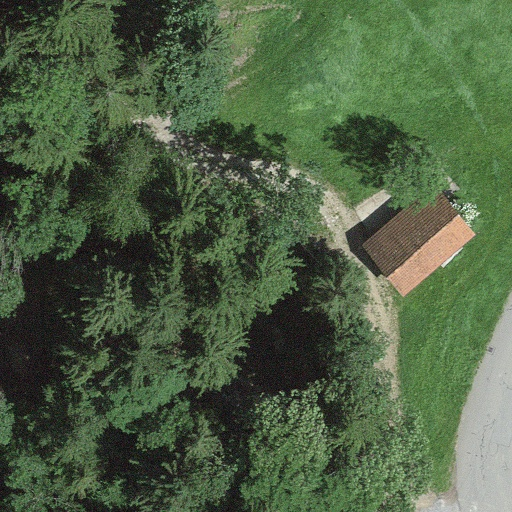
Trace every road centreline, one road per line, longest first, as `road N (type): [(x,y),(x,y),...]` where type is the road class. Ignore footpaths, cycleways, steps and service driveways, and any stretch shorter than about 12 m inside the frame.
road 1 (track): [(424,511),(380,299),(315,188),(198,158),(177,127),(298,41)]
road 2 (tertiary): [(511,355),(492,445),(495,511)]
